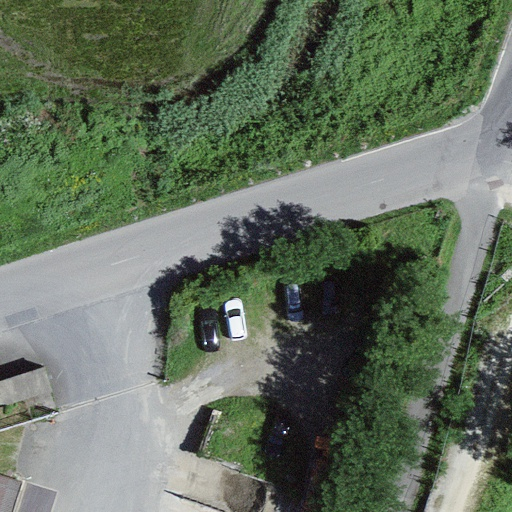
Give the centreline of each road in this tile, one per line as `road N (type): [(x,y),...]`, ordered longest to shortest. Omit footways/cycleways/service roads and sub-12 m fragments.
road 1 (residential): [(0,301),(483,151),(511,125)]
road 2 (unknown): [(146,256),(111,511)]
road 3 (track): [(511,357),(450,511)]
